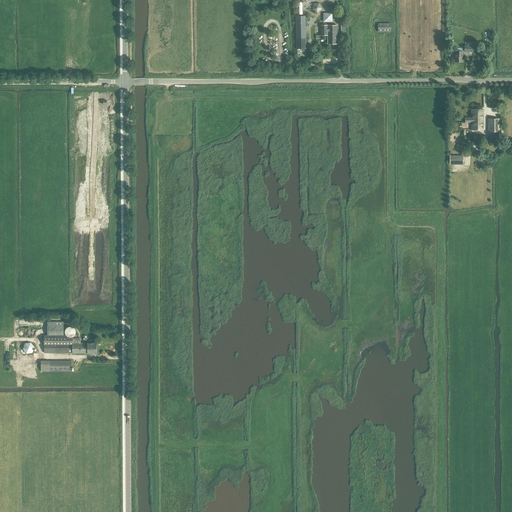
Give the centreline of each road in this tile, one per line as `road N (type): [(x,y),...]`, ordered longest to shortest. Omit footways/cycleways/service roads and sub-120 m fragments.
road 1 (tertiary): [(128,511),(125,82)]
road 2 (unclassified): [(125,82),(511,79)]
road 3 (unclassified): [(0,82),(125,82)]
